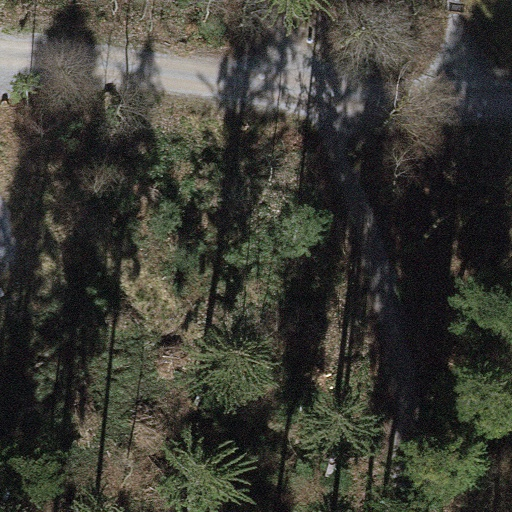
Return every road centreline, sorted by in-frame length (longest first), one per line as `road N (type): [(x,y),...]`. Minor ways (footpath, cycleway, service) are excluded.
road 1 (track): [(332,102),(404,290),(437,511)]
road 2 (track): [(0,58),(182,75),(332,102)]
road 3 (track): [(332,102),(510,109)]
road 4 (track): [(262,0),(332,102)]
